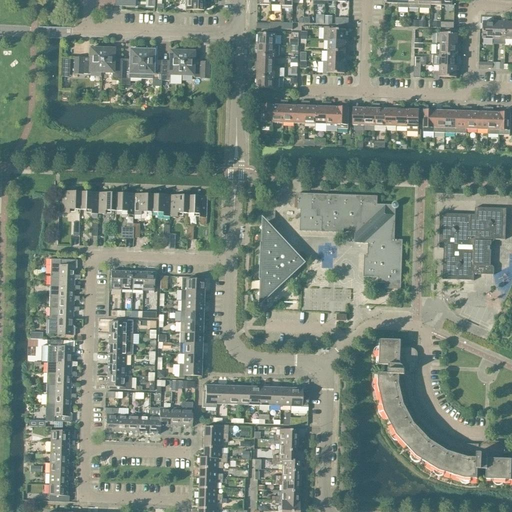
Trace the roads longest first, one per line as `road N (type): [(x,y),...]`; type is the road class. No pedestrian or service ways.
road 1 (residential): [(86,450),(92,255),(230,261)]
road 2 (residential): [(325,367),(366,325),(416,325),(424,333),(425,387),(439,416),(482,432)]
road 3 (residential): [(230,261),(238,34)]
road 4 (residential): [(325,367),(237,353),(228,339),(230,261)]
road 5 (residential): [(180,511),(181,500),(84,496),(86,450)]
road 6 (residential): [(238,34),(86,28)]
road 7 (residential): [(326,511),(325,367)]
road 8 (residential): [(470,86),(472,5),(511,6)]
